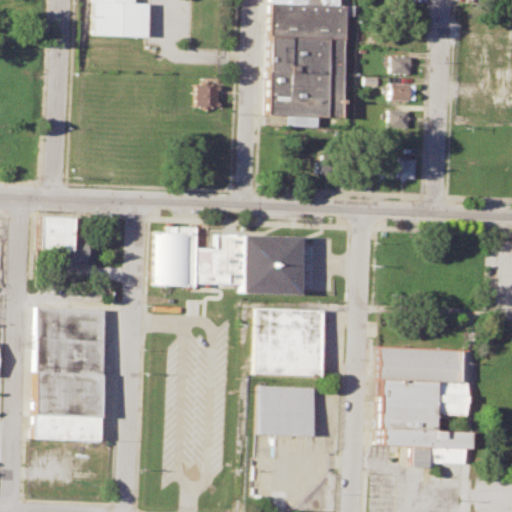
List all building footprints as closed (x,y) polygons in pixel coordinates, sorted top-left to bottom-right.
[(0,0),(0,7),(30,8),(30,0),(0,0)] [(89,0),(88,34),(141,36),(142,2),(129,1),(129,0),(89,0)] [(407,12),(407,2),(389,3),(389,13),(407,12)] [(263,115),(268,4),(334,6),(342,6),(337,119),(263,115)] [(387,57),(407,58),(407,75),(387,74),(387,57)] [(193,107),(217,108),(218,86),(194,85),(193,107)] [(387,85),(413,86),(413,101),(386,100),(387,85)] [(386,111),(405,111),(405,128),(385,128),(386,111)] [(293,154),(309,154),(309,174),(292,173),(293,154)] [(321,155),(336,156),(335,174),(320,173),(321,155)] [(347,156),(362,156),(362,176),(346,175),(347,156)] [(371,156),(387,157),(387,177),(371,176),(371,156)] [(393,157),(411,158),(410,177),(392,177),(393,157)] [(35,215),(70,216),(69,234),(82,235),(80,263),(46,262),(46,249),(34,249),(35,215)] [(187,286),(187,230),(148,230),(148,285),(187,286)] [(206,273),(208,232),(293,235),(290,292),(234,290),(234,286),(234,283),(220,283),(221,273),(206,273)] [(31,306),(97,308),(92,440),(26,437),(31,306)] [(252,310),(317,312),(314,377),(250,375),(252,310)] [(408,467),(431,468),(432,462),(461,463),(467,352),(378,348),(373,445),(409,447),(408,467)] [(256,386),(310,388),(308,435),(254,433),(256,386)]
